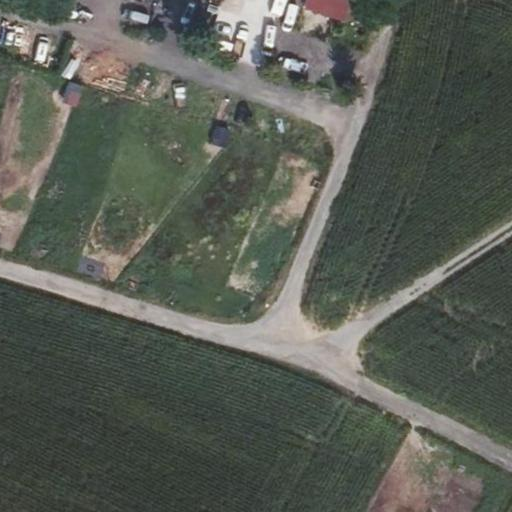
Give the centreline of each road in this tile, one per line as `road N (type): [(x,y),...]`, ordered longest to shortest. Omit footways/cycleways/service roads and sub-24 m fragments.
road 1 (residential): [(511,473),(250,343),(0,266)]
road 2 (track): [(250,343),(366,105),(384,44)]
road 3 (track): [(306,371),(511,225)]
